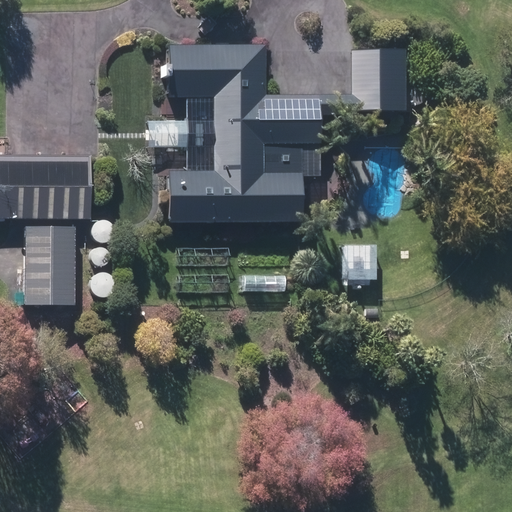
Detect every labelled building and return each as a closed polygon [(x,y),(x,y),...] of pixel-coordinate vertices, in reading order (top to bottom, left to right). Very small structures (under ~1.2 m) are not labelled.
[(167,168),(166,217),(297,220),(298,170),(257,170),(257,135),(319,136),(320,92),(258,91),(259,45),(172,44),(171,90),(216,91),(214,169),(167,168)] [(401,47),(350,46),(349,104),(400,105),(401,47)] [(87,183),(0,181),(0,217),(86,220),(87,183)] [(26,222),(24,301),(85,302),(86,235),(86,232),(71,232),(71,223),(26,222)] [(229,249),(176,248),(175,267),(228,268),(229,249)] [(227,275),(175,275),(175,295),(227,295),(227,275)]
